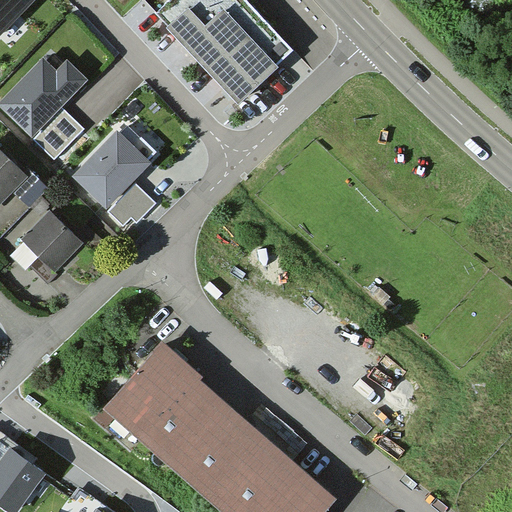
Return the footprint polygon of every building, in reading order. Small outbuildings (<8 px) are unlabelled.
[(0,0),(0,35),(34,0),(0,0)] [(293,50),(246,0),(169,0),(156,13),(168,26),(167,27),(238,105),(279,67),(277,65),(293,50)] [(88,80),(67,60),(57,70),(43,57),(0,101),(0,106),(32,138),(39,130),(62,107),(88,80)] [(85,129),(62,107),(39,130),(41,132),(34,139),(54,159),(85,129)] [(120,133),(117,130),(72,176),(106,210),(152,163),(148,160),(156,152),(128,125),(120,133)] [(0,148),(0,204),(13,191),(28,176),(25,173),(0,148)] [(29,169),(25,173),(28,176),(13,191),(30,207),(48,187),(29,169)] [(136,183),(108,211),(124,226),(132,218),(136,223),(156,203),(136,183)] [(84,243),(50,210),(22,239),(40,257),(55,272),(84,243)] [(57,274),(55,272),(40,257),(31,266),(48,283),(57,274)] [(203,377),(162,341),(103,409),(221,511),(326,511),(337,499),(201,381),(203,377)] [(0,461),(10,448),(0,441),(0,461)] [(0,461),(0,505),(8,511),(18,511),(46,475),(10,448),(0,461)]
